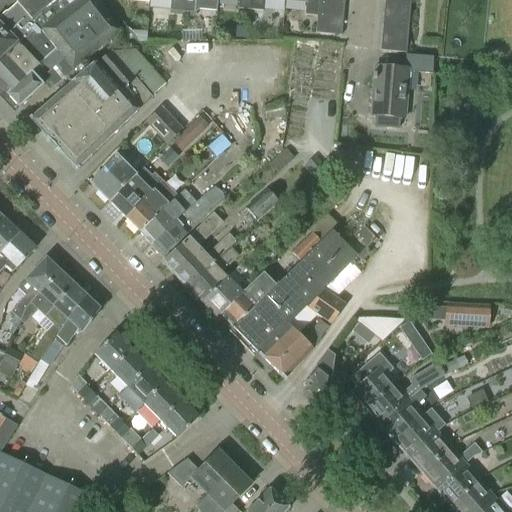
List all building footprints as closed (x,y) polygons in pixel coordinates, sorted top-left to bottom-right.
[(0,16),(0,89),(5,95),(17,108),(43,85),(30,73),(57,49),(73,70),(121,31),(96,0),(76,0),(69,5),(40,29),(26,14),(18,22),(7,11),(4,13),(0,16)] [(40,29),(69,5),(64,0),(19,0),(15,3),(7,11),(18,22),(26,14),(40,29)] [(170,0),(169,11),(182,12),(183,0),(170,0)] [(183,0),(182,12),(195,13),(199,9),(216,11),(216,0),(183,0)] [(237,0),(237,9),(249,10),(250,0),(237,0)] [(263,0),(271,0),(284,1),(284,0),(250,0),(249,10),(262,12),(263,0)] [(284,0),(284,1),(305,3),(304,15),(316,17),(317,10),(317,0),(284,0)] [(344,0),(340,0),(317,0),(317,10),(343,12),(344,0)] [(408,18),(409,6),(383,3),(382,15),(408,18)] [(316,17),(316,22),(341,24),(343,12),(317,10),(316,17)] [(382,15),(381,27),(407,30),(408,18),(382,15)] [(341,24),(316,22),(315,34),(333,36),(333,37),(336,38),(336,36),(340,36),(341,24)] [(406,42),(407,30),(381,27),(380,39),(406,42)] [(183,37),(184,49),(202,48),(202,36),(183,37)] [(379,51),(405,54),(406,42),(380,39),(379,51)] [(337,137),(341,47),(292,45),(288,135),(337,137)] [(409,73),(431,75),(432,58),(405,56),(404,72),(392,71),(392,68),(374,67),(370,117),(375,117),(374,127),(399,129),(400,119),(405,120),(409,73)] [(262,107),(265,121),(284,117),(281,103),(262,107)] [(145,122),(166,144),(180,130),(160,108),(145,122)] [(199,117),(179,137),(172,142),(181,152),(208,127),(199,117)] [(230,145),(220,135),(213,141),(207,147),(217,158),(230,145)] [(269,163),(278,173),(293,159),(285,150),(269,163)] [(96,190),(107,202),(134,176),(115,157),(88,182),(96,190)] [(305,165),(313,175),(322,167),(314,157),(305,165)] [(107,202),(123,218),(162,181),(154,173),(151,176),(142,168),(134,176),(107,202)] [(322,168),(317,172),(323,180),(328,175),(322,168)] [(162,181),(123,218),(138,233),(177,197),(162,181)] [(189,208),(150,245),(162,258),(226,197),(216,186),(203,196),(189,208)] [(330,188),(311,203),(307,207),(313,214),(317,211),(322,216),(340,201),(330,188)] [(150,245),(189,208),(182,201),(187,196),(183,190),(177,197),(138,233),(150,245)] [(277,203),(266,191),(245,209),(255,221),(277,203)] [(174,275),(200,251),(196,248),(221,224),(213,215),(187,239),(162,262),(174,275)] [(300,262),(330,232),(337,226),(328,217),(326,215),(308,231),(311,234),(291,254),(300,262)] [(0,252),(18,234),(2,220),(0,221),(0,252)] [(375,239),(362,226),(344,245),(361,262),(370,252),(366,248),(375,239)] [(231,328),(257,355),(286,326),(286,327),(307,309),(305,308),(323,291),(356,258),(330,232),(300,262),(275,287),(245,317),(243,315),(231,328)] [(0,272),(3,268),(11,275),(34,249),(18,234),(0,252),(0,272)] [(187,288),(230,248),(236,242),(229,235),(205,257),(200,251),(174,275),(187,288)] [(200,302),(225,279),(221,274),(238,257),(230,248),(187,288),(200,302)] [(11,336),(19,322),(26,306),(58,272),(44,259),(16,289),(24,297),(9,312),(14,317),(10,325),(12,326),(8,334),(11,336)] [(234,271),(225,279),(200,302),(216,319),(219,316),(249,286),(234,271)] [(72,285),(58,272),(26,306),(19,322),(23,325),(37,311),(43,317),(52,307),(51,306),(72,285)] [(249,286),(219,316),(231,328),(243,315),(245,317),(275,287),(263,273),(249,286)] [(85,297),(72,285),(51,306),(52,307),(43,317),(52,325),(44,334),(29,357),(39,363),(39,362),(40,362),(41,361),(50,347),(55,338),(59,331),(69,318),(79,303),(85,297)] [(305,308),(307,309),(330,325),(344,306),(324,292),(323,291),(305,308)] [(55,338),(65,347),(77,330),(81,334),(99,310),(85,297),(79,303),(69,318),(59,331),(55,338)] [(489,306),(445,303),(443,326),(488,329),(489,306)] [(351,332),(373,351),(404,321),(352,319),(358,324),(351,332)] [(286,326),(257,355),(284,381),(285,380),(284,379),(312,351),(320,341),(319,340),(328,328),(319,321),(302,341),(286,327),(286,326)] [(408,322),(398,329),(405,339),(415,333),(408,322)] [(114,333),(93,354),(110,372),(131,351),(114,333)] [(50,347),(41,361),(49,366),(58,352),(50,347)] [(147,367),(131,351),(110,372),(126,388),(147,367)] [(307,386),(302,393),(318,406),(325,398),(325,397),(339,399),(342,379),(330,378),(331,377),(329,375),(331,358),(326,354),(304,383),(307,386)] [(351,377),(348,380),(351,383),(356,388),(351,392),(350,393),(351,394),(365,409),(394,384),(398,380),(391,372),(392,370),(378,354),(351,377)] [(444,365),(448,373),(459,368),(455,360),(444,365)] [(0,362),(0,374),(9,380),(15,369),(0,362)] [(394,384),(365,409),(379,425),(408,400),(419,391),(443,376),(435,364),(411,378),(410,388),(402,394),(394,384)] [(126,388),(143,405),(164,384),(147,367),(126,388)] [(25,384),(20,381),(11,396),(16,399),(25,384)] [(84,384),(75,393),(78,395),(81,399),(90,391),(86,387),(84,384)] [(143,405),(159,422),(181,401),(164,384),(143,405)] [(90,391),(81,399),(87,406),(96,398),(90,391)] [(408,400),(379,425),(393,441),(422,416),(414,408),(425,398),(419,391),(408,400)] [(446,413),(466,409),(464,398),(444,402),(446,413)] [(181,401),(159,422),(176,439),(197,418),(181,401)] [(422,416),(393,441),(407,457),(436,432),(444,426),(430,409),(422,416)] [(108,427),(114,433),(123,425),(117,418),(108,427)] [(5,420),(0,427),(0,450),(16,426),(5,420)] [(129,431),(123,425),(114,433),(120,440),(129,431)] [(436,432),(407,457),(421,474),(450,449),(436,432)] [(146,448),(139,441),(131,450),(137,456),(146,448)] [(450,449),(421,474),(435,490),(464,465),(469,460),(482,453),(473,444),(457,457),(450,449)] [(206,495),(233,469),(217,452),(197,471),(186,460),(166,474),(180,489),(190,479),(206,495)] [(0,511),(85,511),(92,498),(0,453),(0,511)] [(464,465),(435,490),(449,506),(478,481),(464,465)] [(237,511),(230,505),(250,485),(233,469),(206,495),(195,507),(196,507),(195,508),(199,511),(237,511)] [(478,481),(449,506),(454,511),(474,511),(492,497),(487,491),(478,481)] [(246,511),(265,511),(278,499),(268,489),(246,511)] [(492,497),(474,511),(505,511),(497,503),(492,497)] [(285,511),(289,509),(278,499),(265,511),(285,511)]
